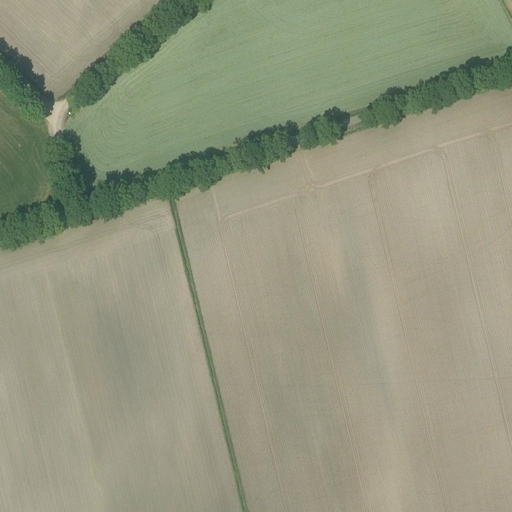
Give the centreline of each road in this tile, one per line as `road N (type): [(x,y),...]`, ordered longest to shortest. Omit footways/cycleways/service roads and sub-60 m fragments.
road 1 (unclassified): [(80,197),(511,61)]
road 2 (unclassified): [(80,197),(55,104),(176,0)]
